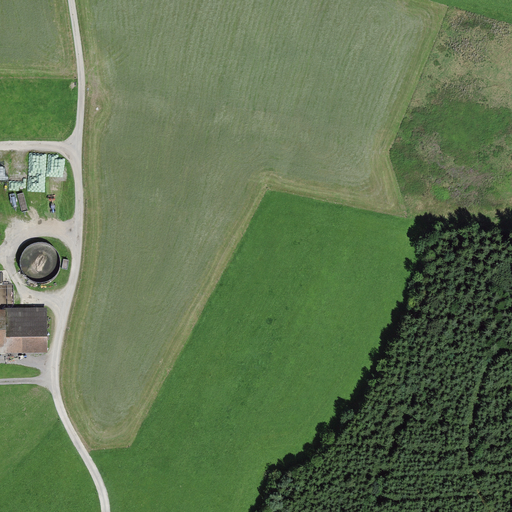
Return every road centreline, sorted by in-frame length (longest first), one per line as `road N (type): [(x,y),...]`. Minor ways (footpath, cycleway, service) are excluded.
road 1 (track): [(72,0),(82,94),(77,259),(53,382),(104,511)]
road 2 (track): [(67,306),(20,289),(3,256),(21,235),(77,227)]
